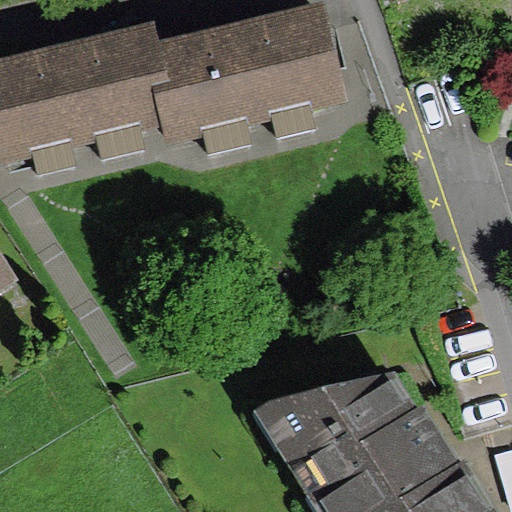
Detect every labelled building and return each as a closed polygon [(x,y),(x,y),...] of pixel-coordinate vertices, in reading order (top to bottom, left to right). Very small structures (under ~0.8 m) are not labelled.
[(278,145),(319,134),(314,114),(348,104),(322,5),(159,49),(171,92),(150,98),(158,129),(165,153),(205,143),(211,163),(257,151),(251,130),(272,125),(278,145)] [(102,166),(146,154),(140,134),(158,129),(150,98),(171,92),(159,49),(152,23),(0,63),(0,171),(34,162),(40,183),(83,171),(78,151),(97,146),(102,166)] [(0,261),(0,295),(15,285),(0,261)] [(311,511),(384,511),(463,463),(426,404),(416,410),(394,376),(276,404),(253,418),(311,511)] [(493,511),(463,463),(384,511),(493,511)]
